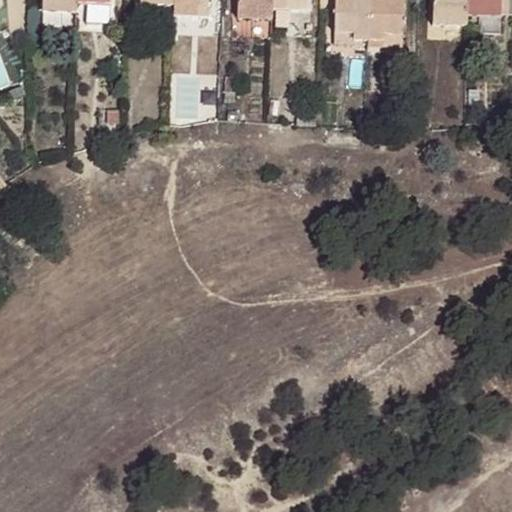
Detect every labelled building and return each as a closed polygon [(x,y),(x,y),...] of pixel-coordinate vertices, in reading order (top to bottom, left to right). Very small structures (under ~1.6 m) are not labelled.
[(43,0),(42,30),(75,32),(75,21),(109,23),(109,0),(43,0)] [(140,0),(140,23),(173,24),(173,35),(206,37),(208,1),(173,2),(173,0),(140,0)] [(237,2),(236,38),(272,39),(272,29),(306,31),(305,0),(271,0),(271,2),(237,2)] [(383,19),(368,20),(355,18),(355,10),(355,0),(336,0),(333,53),(352,54),(352,60),(367,61),(382,62),(383,56),(402,56),(403,0),(383,0),(383,11),(383,19)] [(431,11),(430,45),(465,47),(467,37),(499,37),(501,3),(466,1),(466,11),(431,11)] [(355,18),(368,20),(368,10),(355,10),(355,18)] [(368,10),(368,20),(383,19),(383,11),(368,10)] [(352,54),(333,53),(332,64),(351,66),(352,60),(352,54)] [(400,66),(402,56),(383,56),(382,62),(367,61),(367,66),(400,66)] [(477,112),(467,112),(467,123),(478,123),(477,112)] [(116,129),(97,128),(96,151),(114,151),(116,129)] [(312,131),(290,130),(289,140),(312,142),(312,131)]
